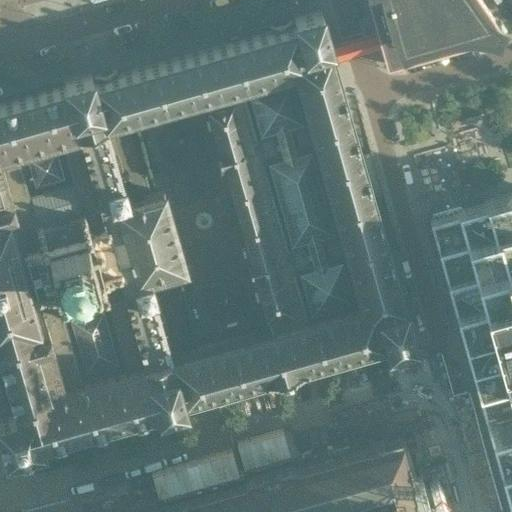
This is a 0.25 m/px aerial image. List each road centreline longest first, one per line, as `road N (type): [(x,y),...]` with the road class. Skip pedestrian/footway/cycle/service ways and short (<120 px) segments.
road 1 (residential): [(471,511),(434,377),(435,332),(370,94)]
road 2 (unknown): [(207,443),(434,377)]
road 3 (residential): [(17,42),(164,0)]
road 4 (residential): [(370,94),(511,56)]
road 5 (residential): [(75,480),(207,443)]
